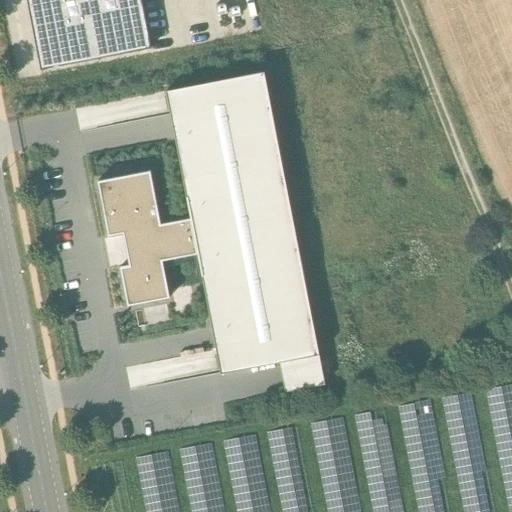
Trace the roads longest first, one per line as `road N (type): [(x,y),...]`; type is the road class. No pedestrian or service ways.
road 1 (track): [(511,292),(396,0)]
road 2 (tertiary): [(46,511),(0,271)]
